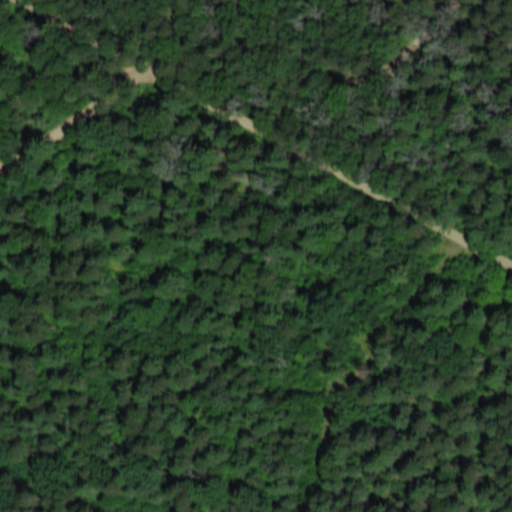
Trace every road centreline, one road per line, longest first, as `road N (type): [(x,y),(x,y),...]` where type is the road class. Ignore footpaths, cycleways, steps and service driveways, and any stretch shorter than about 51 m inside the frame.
road 1 (track): [(511,257),(15,0)]
road 2 (track): [(313,0),(0,157)]
